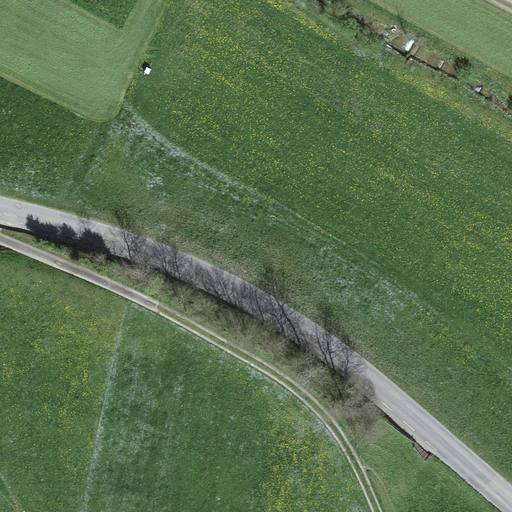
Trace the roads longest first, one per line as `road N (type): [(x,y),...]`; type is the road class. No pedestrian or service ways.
road 1 (unclassified): [(0,210),(151,251),(278,310),(511,504)]
road 2 (track): [(0,239),(284,387),(345,442),(371,511)]
road 3 (track): [(50,222),(89,161),(161,0)]
